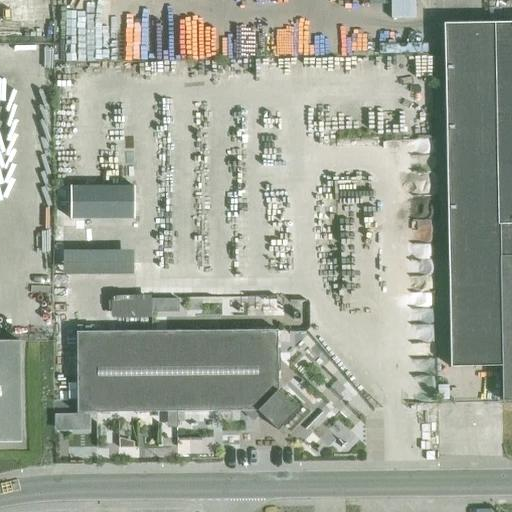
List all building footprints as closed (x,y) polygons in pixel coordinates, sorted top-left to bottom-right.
[(511,22),(443,24),(450,366),(502,366),(502,401),(511,400),(511,22)] [(135,185),(71,186),(72,219),(135,219),(135,185)] [(133,273),(133,249),(63,249),(63,273),(133,273)] [(152,294),(111,295),(112,318),(153,317),(152,294)] [(77,413),(257,411),(277,430),(297,410),(278,391),(277,330),(76,332),(77,413)] [(20,341),(0,341),(0,442),(21,442),(20,341)] [(65,430),(64,413),(53,413),(54,430),(65,430)]
